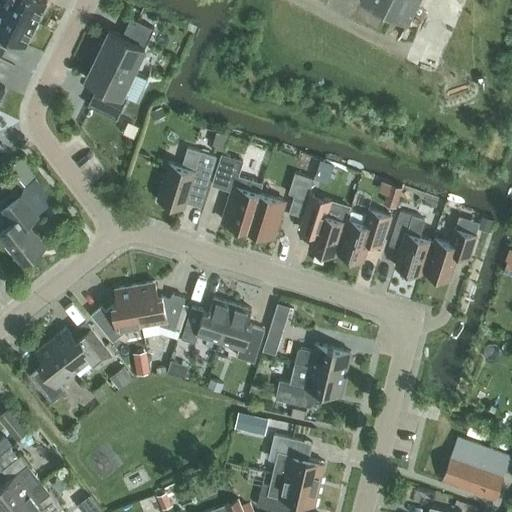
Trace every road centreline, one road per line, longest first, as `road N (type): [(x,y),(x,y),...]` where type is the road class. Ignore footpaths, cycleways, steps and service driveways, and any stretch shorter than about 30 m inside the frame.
road 1 (residential): [(364,511),(406,342),(395,313),(146,235),(118,237)]
road 2 (residential): [(118,237),(35,120),(90,0)]
road 3 (residential): [(0,329),(118,237)]
